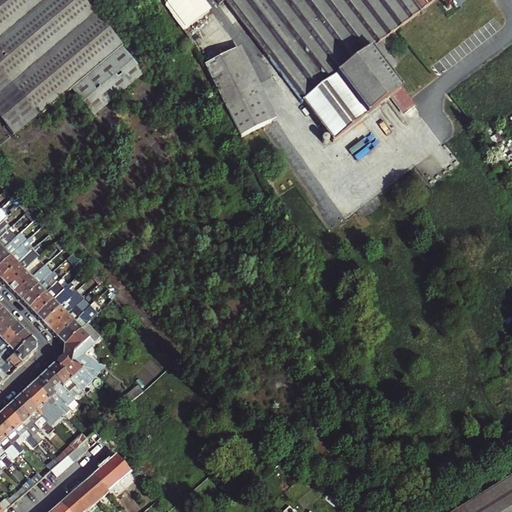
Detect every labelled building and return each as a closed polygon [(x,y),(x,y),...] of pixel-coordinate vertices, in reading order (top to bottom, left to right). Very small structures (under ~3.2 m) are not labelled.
[(0,0),(0,71),(39,118),(71,91),(93,117),(145,72),(83,0),(0,0)] [(161,0),(183,31),(207,12),(209,11),(201,0),(161,0)] [(215,0),(219,5),(225,1),(254,39),(249,42),(260,57),(265,54),(333,143),(362,121),(365,124),(371,119),(368,115),(397,94),(399,97),(403,93),(401,90),(403,89),(389,70),(395,65),(379,43),(435,0),(215,0)] [(258,95),(231,44),(207,12),(183,31),(191,42),(203,65),(226,111),(258,95)] [(39,118),(0,71),(0,119),(15,138),(39,118)] [(131,108),(119,118),(131,132),(142,122),(131,108)] [(362,121),(333,143),(339,151),(368,129),(365,124),(362,121)] [(37,218),(30,211),(26,214),(33,222),(37,218)] [(0,233),(3,237),(9,230),(11,229),(8,225),(0,233)] [(13,233),(9,230),(3,237),(0,239),(3,242),(13,233)] [(22,232),(17,238),(9,245),(12,248),(16,245),(25,235),(22,232)] [(0,239),(0,246),(4,250),(9,245),(17,238),(13,233),(3,242),(0,239)] [(19,249),(10,257),(0,266),(0,280),(1,281),(23,260),(19,256),(34,242),(36,239),(33,236),(19,249)] [(46,252),(57,241),(54,238),(43,249),(46,252)] [(57,241),(46,252),(51,257),(62,247),(57,241)] [(23,260),(27,256),(32,252),(38,246),(34,242),(19,256),(23,260)] [(12,248),(9,245),(4,250),(10,257),(19,249),(16,245),(12,248)] [(4,250),(0,253),(0,266),(10,257),(4,250)] [(55,261),(61,266),(71,257),(65,251),(55,261)] [(32,252),(27,256),(30,259),(26,263),(30,267),(32,265),(37,261),(39,259),(32,252)] [(8,289),(30,267),(26,263),(30,259),(27,256),(23,260),(1,281),(8,289)] [(32,265),(39,272),(44,268),(37,261),(32,265)] [(8,289),(15,296),(39,272),(32,265),(30,267),(8,289)] [(39,272),(15,296),(22,303),(44,282),(40,278),(45,273),(44,272),(48,269),(46,266),(44,268),(39,272)] [(44,282),(22,303),(29,310),(51,289),(47,286),(53,280),(58,276),(55,272),(49,277),(44,282)] [(40,278),(44,282),(49,277),(45,273),(40,278)] [(51,289),(56,285),(57,284),(53,280),(47,286),(51,289)] [(71,284),(64,290),(69,295),(76,289),(71,284)] [(56,285),(51,289),(29,310),(36,317),(58,297),(54,292),(59,288),(56,285)] [(54,292),(58,297),(63,292),(59,288),(54,292)] [(44,325),(66,304),(61,300),(66,295),(63,292),(58,297),(36,317),(44,325)] [(84,299),(79,305),(83,309),(89,304),(84,299)] [(70,300),(66,304),(44,325),(50,332),(67,316),(72,311),(69,307),(73,303),(70,300)] [(58,339),(65,346),(87,325),(83,321),(87,318),(88,319),(95,312),(100,307),(96,303),(84,314),(75,323),(58,339)] [(0,327),(10,317),(3,310),(0,313),(0,327)] [(84,314),(80,310),(76,314),(72,311),(67,316),(75,323),(84,314)] [(88,319),(91,322),(98,315),(95,312),(88,319)] [(67,316),(50,332),(58,339),(75,323),(67,316)] [(10,317),(0,327),(0,341),(18,325),(10,317)] [(0,355),(2,354),(25,332),(18,325),(0,341),(0,348),(0,349),(0,355)] [(87,325),(65,346),(63,358),(70,365),(73,366),(74,354),(85,344),(87,347),(93,342),(90,339),(95,334),(87,325)] [(25,332),(2,354),(6,359),(4,361),(3,360),(0,362),(0,369),(32,340),(25,332)] [(81,369),(87,358),(83,355),(99,339),(95,334),(90,339),(93,342),(87,347),(85,344),(74,354),(73,366),(81,369)] [(0,380),(2,383),(9,377),(5,373),(13,367),(16,370),(37,351),(37,344),(32,340),(0,369),(0,380)] [(81,392),(98,376),(95,373),(81,369),(73,366),(70,365),(63,358),(56,365),(76,387),(78,389),(81,392)] [(95,373),(98,376),(102,368),(87,358),(81,369),(95,373)] [(56,365),(48,372),(69,393),(76,387),(56,365)] [(40,380),(60,401),(65,396),(70,401),(72,404),(76,401),(72,397),(69,393),(48,372),(40,380)] [(65,406),(60,401),(40,380),(34,385),(54,406),(57,410),(62,406),(66,411),(65,412),(71,419),(75,416),(65,406)] [(54,406),(34,385),(28,391),(50,415),(53,413),(49,410),(54,406)] [(69,393),(72,397),(78,392),(77,391),(78,389),(76,387),(69,393)] [(77,391),(78,392),(80,394),(77,397),(81,401),(86,397),(81,392),(78,389),(77,391)] [(22,396),(49,426),(52,423),(57,428),(60,425),(56,422),(50,415),(28,391),(22,396)] [(22,396),(15,403),(40,431),(43,428),(50,436),(54,433),(49,426),(22,396)] [(65,396),(60,401),(65,406),(70,401),(65,396)] [(7,410),(40,446),(44,442),(36,434),(40,431),(15,403),(7,410)] [(63,416),(57,410),(54,406),(49,410),(53,413),(50,415),(56,422),(63,416)] [(36,450),(40,446),(7,410),(0,416),(0,417),(19,439),(24,445),(28,441),(36,450)] [(0,432),(12,445),(19,439),(0,417),(0,432)] [(98,425),(90,432),(94,436),(96,434),(102,429),(101,428),(98,425)] [(0,432),(0,447),(13,462),(21,456),(16,450),(14,447),(12,445),(0,432)] [(90,432),(82,437),(87,442),(94,436),(90,432)] [(101,440),(96,434),(94,436),(87,442),(80,448),(73,454),(66,460),(60,465),(58,467),(51,473),(57,479),(101,440)] [(87,442),(82,437),(76,443),(77,444),(80,448),(87,442)] [(73,454),(80,448),(77,444),(70,450),(73,454)] [(13,462),(0,447),(0,462),(5,469),(13,462)] [(66,460),(73,454),(70,450),(63,457),(66,460)] [(60,465),(66,460),(63,457),(62,456),(56,461),(60,465)] [(87,511),(98,503),(115,488),(131,474),(116,457),(105,467),(83,485),(61,504),(51,511),(87,511)] [(300,480),(284,462),(275,469),(291,488),(300,480)] [(35,487),(43,481),(37,474),(29,481),(31,483),(35,487)] [(511,511),(511,477),(456,511),(511,511)] [(35,487),(31,483),(24,489),(28,494),(35,487)] [(20,501),(28,494),(24,489),(23,488),(15,495),(15,496),(20,501)] [(12,508),(20,501),(15,496),(8,503),(12,508)] [(8,503),(7,502),(0,508),(0,509),(2,511),(6,511),(12,508),(8,503)]
